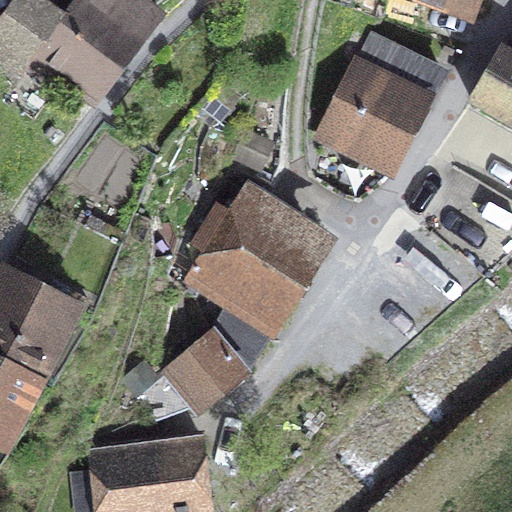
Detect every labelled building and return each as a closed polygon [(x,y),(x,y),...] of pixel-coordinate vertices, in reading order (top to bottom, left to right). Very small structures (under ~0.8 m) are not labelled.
[(0,50),(27,70),(38,55),(57,70),(96,99),(161,13),(142,0),(78,0),(60,25),(25,0),(19,0),(0,26),(0,50)] [(421,0),(468,17),(474,0),(421,0)] [(372,38),(323,134),(392,169),(441,74),(372,38)] [(511,125),(511,55),(502,49),(471,101),(511,125)] [(27,70),(46,85),(57,70),(38,55),(27,70)] [(261,174),(272,150),(256,143),(246,168),(261,174)] [(231,303),(213,334),(245,374),(319,257),(314,236),(249,195),(240,209),(230,202),(204,244),(186,231),(169,276),(197,300),(206,286),(231,303)] [(6,272),(0,282),(0,359),(40,381),(78,310),(6,272)] [(195,409),(199,413),(245,374),(213,334),(160,379),(137,400),(157,423),(195,409)] [(0,448),(4,450),(40,381),(0,359),(0,448)] [(121,381),(137,400),(160,379),(143,361),(121,381)] [(209,511),(202,439),(93,450),(95,473),(78,475),(81,510),(99,508),(98,511),(209,511)]
